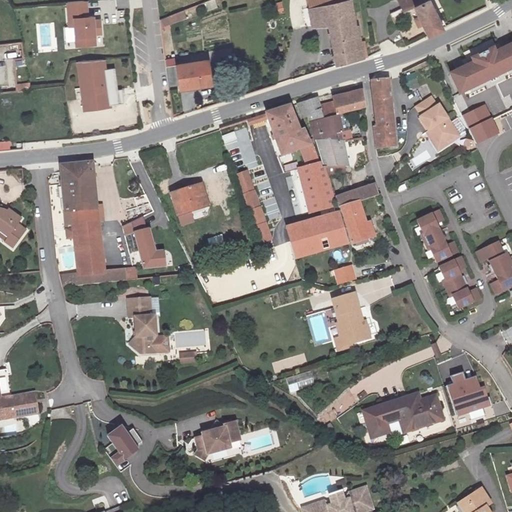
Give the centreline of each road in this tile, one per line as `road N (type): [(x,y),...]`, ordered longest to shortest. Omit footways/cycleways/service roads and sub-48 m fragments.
road 1 (residential): [(364,69),(377,176),(426,300),(511,389)]
road 2 (residential): [(38,157),(50,271),(76,391)]
road 3 (tertiary): [(164,133),(364,69)]
road 4 (tertiary): [(364,69),(511,1)]
road 5 (tertiary): [(38,157),(164,133)]
road 6 (residential): [(164,133),(147,14)]
